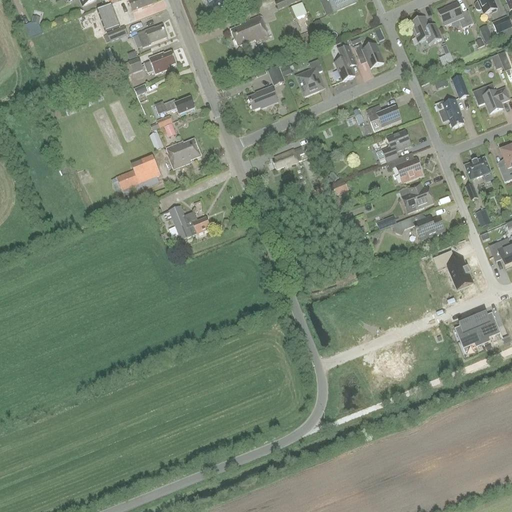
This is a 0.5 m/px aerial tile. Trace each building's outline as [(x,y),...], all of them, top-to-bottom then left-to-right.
[(60,0),(61,2),(65,0),(67,0),(69,4),(77,0),(78,0),(82,8),(97,2),(95,0),(60,0)] [(127,0),(133,13),(153,5),(151,0),(127,0)] [(225,0),(207,0),(212,13),(228,7),(225,0)] [(279,11),(301,1),(299,0),(282,0),(275,3),(279,11)] [(357,3),(355,0),(327,0),(333,13),(357,3)] [(497,10),(492,0),(477,0),(478,3),(477,4),(475,6),(475,8),(476,10),(478,11),(480,11),(482,10),(484,16),(497,10)] [(128,15),(123,4),(116,7),(120,18),(128,15)] [(301,4),(291,9),(296,19),(306,15),(301,4)] [(462,15),(457,4),(450,7),(450,8),(438,13),(444,27),(459,21),(462,30),(474,25),(468,12),(462,15)] [(97,13),(103,28),(105,34),(120,28),(118,22),(112,7),(97,13)] [(25,28),(29,39),(43,33),(40,25),(41,19),(33,17),(32,24),(31,24),(25,27),(25,28)] [(256,43),(269,38),(261,17),(240,25),(241,27),(231,32),(237,48),(248,44),(248,45),(255,42),(256,43)] [(511,28),(508,18),(493,25),(497,35),(511,28)] [(428,29),(424,19),(411,24),(414,30),(413,31),(416,38),(417,38),(420,44),(427,41),(429,46),(441,41),(435,26),(428,29)] [(325,32),(320,21),(313,24),(318,35),(325,32)] [(128,36),(125,27),(107,35),(104,37),(106,44),(110,42),(110,43),(128,36)] [(147,46),(167,39),(162,27),(154,30),(154,29),(138,36),(143,49),(148,48),(147,46)] [(486,44),(493,41),(487,27),(479,30),(486,44)] [(314,41),(312,36),(315,34),(313,29),(310,31),(310,32),(298,37),(301,46),(314,41)] [(366,58),(371,70),(384,65),(376,46),(363,51),(361,46),(354,49),(359,61),(366,58)] [(355,78),(349,63),(354,61),(349,48),(338,53),(342,62),(335,65),(342,83),(355,78)] [(137,58),(135,52),(128,55),(130,61),(137,58)] [(158,56),(149,60),(150,63),(144,66),(148,75),(154,73),(155,76),(170,70),(169,68),(177,65),(172,53),(159,58),(158,56)] [(499,57),(491,60),(496,71),(503,68),(500,61),(499,57)] [(143,71),(138,59),(122,65),(127,77),(143,71)] [(305,97),(323,90),(317,75),(323,73),(318,62),(309,65),(312,73),(297,79),(305,97)] [(282,71),(285,77),(292,74),(290,67),(282,71)] [(285,83),(279,68),(268,72),(274,88),(285,83)] [(470,97),(462,78),(452,82),(459,101),(470,97)] [(148,93),(145,86),(134,91),(137,98),(148,93)] [(104,102),(98,88),(62,105),(68,118),(104,102)] [(261,110),(278,103),(272,88),(260,93),(260,95),(248,100),(253,112),(261,109),(261,110)] [(510,101),(505,90),(496,94),(496,93),(492,94),(489,88),(474,94),(474,93),(479,107),(480,107),(479,107),(486,104),(490,115),(503,110),(500,105),(510,101)] [(175,101),(167,104),(163,106),(167,114),(177,110),(179,116),(195,110),(190,99),(176,105),(175,101)] [(452,130),(464,125),(460,117),(461,117),(457,104),(448,105),(448,102),(435,106),(442,125),(450,123),(452,130)] [(380,107),(366,113),(374,134),(402,124),(396,108),(381,114),(380,107)] [(173,125),(170,117),(157,122),(158,124),(151,127),(154,132),(156,131),(173,125)] [(172,125),(165,128),(167,135),(175,132),(172,125)] [(164,149),(157,134),(156,131),(154,132),(151,127),(150,127),(152,133),(151,133),(153,136),(150,137),(156,152),(164,149)] [(382,152),(387,164),(398,160),(396,153),(411,147),(405,133),(387,140),(390,147),(388,150),(382,152)] [(190,162),(201,158),(194,142),(184,146),(183,144),(166,150),(169,156),(168,157),(174,171),(191,164),(190,162)] [(511,181),(511,148),(509,147),(507,148),(505,149),(504,151),(501,153),(507,167),(499,170),(505,184),(511,181)] [(302,148),(294,152),(294,151),(275,159),(276,161),(273,163),(276,171),(285,167),(287,170),(299,164),(299,163),(302,161),(300,156),(304,154),(302,148)] [(390,171),(396,169),(402,184),(423,176),(416,161),(406,165),(404,158),(387,165),(390,171)] [(160,177),(153,159),(132,167),(134,172),(116,179),(122,192),(160,177)] [(464,167),(470,182),(491,174),(485,159),(464,167)] [(338,180),(333,173),(326,179),(332,185),(338,180)] [(320,188),(313,191),(316,199),(331,193),(325,178),(317,181),(320,188)] [(335,197),(344,193),(341,184),(332,188),(335,197)] [(466,189),(471,202),(478,200),(473,186),(466,189)] [(422,191),(420,187),(399,194),(408,215),(434,205),(427,189),(422,191)] [(172,241),(179,238),(181,243),(193,238),(197,236),(211,230),(206,220),(198,223),(194,214),(185,218),(180,208),(169,213),(163,215),(166,221),(171,219),(175,229),(169,232),(172,241)] [(475,216),(480,228),(481,230),(491,226),(491,225),(490,224),(485,212),(475,216)] [(394,218),(385,221),(388,229),(397,225),(394,218)] [(415,228),(420,242),(444,232),(439,219),(432,222),(430,219),(420,223),(418,219),(393,228),(396,236),(415,228)] [(489,247),(496,265),(496,264),(494,259),(500,257),(505,271),(511,268),(511,252),(509,246),(510,246),(508,241),(490,248),(489,247)] [(447,268),(457,291),(473,284),(470,276),(471,275),(468,269),(467,269),(463,260),(456,263),(452,253),(433,261),(438,272),(447,268)] [(254,298),(248,282),(240,285),(235,273),(223,278),(227,290),(222,292),(228,308),(254,298)] [(398,292),(407,314),(421,308),(414,294),(420,291),(415,280),(410,283),(411,287),(398,292)] [(368,305),(377,327),(390,321),(384,306),(390,303),(385,291),(373,296),(375,302),(368,305)] [(345,333),(347,339),(361,333),(354,317),(359,315),(355,304),(343,308),(345,314),(338,317),(341,325),(340,326),(343,334),(345,333)] [(473,321),(485,349),(484,346),(491,343),(489,339),(500,335),(503,341),(492,314),(487,317),(480,319),(484,328),(477,330),(473,321)] [(484,349),(485,349),(473,321),(472,321),(475,327),(469,330),(467,325),(460,328),(455,330),(466,357),(467,356),(464,350),(475,346),(476,349),(483,346),(484,349)] [(388,358),(356,371),(360,380),(367,377),(370,385),(395,374),(388,358)]
